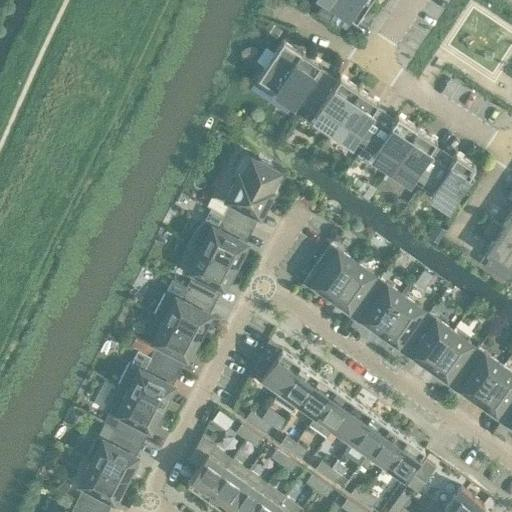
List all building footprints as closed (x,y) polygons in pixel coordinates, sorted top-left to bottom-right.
[(356,19),(368,0),(313,0),(311,3),(345,26),(352,16),(356,19)] [(291,98),(304,106),(327,72),(317,66),(320,61),(283,36),(253,81),(287,104),(291,98)] [(333,125),(359,86),(339,73),(336,78),(327,72),(304,106),(333,125)] [(362,144),(385,111),(375,104),(379,99),(359,86),(333,125),(362,144)] [(362,144),(391,164),(417,125),(398,112),(394,117),(385,111),(362,144)] [(391,164),(420,183),(443,149),(433,143),(437,138),(417,125),(391,164)] [(284,177),(277,173),(279,169),(245,146),(234,169),(239,171),(226,196),(231,198),(224,212),(249,225),(260,205),(263,207),(272,189),(276,192),(284,177)] [(452,155),(443,149),(420,183),(450,202),(459,189),(463,192),(474,176),(469,173),(476,164),(456,150),(452,155)] [(195,228),(188,238),(238,264),(247,249),(239,245),(249,225),(224,212),(217,225),(204,218),(195,228)] [(511,240),(511,214),(510,213),(502,224),(492,217),(488,224),(511,240)] [(509,279),(511,274),(511,240),(488,224),(483,231),(493,237),(485,250),(490,253),(483,262),(509,279)] [(183,250),(180,263),(190,267),(194,270),(187,283),(213,296),(223,277),(230,280),(238,264),(188,238),(183,250)] [(320,286),(331,294),(355,259),(330,241),(302,280),(317,291),(320,286)] [(355,259),(331,294),(341,301),(338,305),(352,315),(379,277),(355,259)] [(379,277),(352,315),(366,325),(369,321),(379,328),(403,293),(379,277)] [(210,320),(203,316),(213,296),(187,283),(180,296),(165,289),(154,311),(165,316),(202,336),(210,320)] [(387,340),(401,350),(428,311),(403,293),(379,328),(390,335),(387,340)] [(428,311),(401,350),(415,360),(418,355),(429,363),(453,328),(428,311)] [(186,348),(194,351),(202,336),(165,316),(153,339),(157,341),(150,354),(176,367),(186,348)] [(436,374),(447,383),(450,385),(478,346),(453,328),(429,363),(439,370),(436,374)] [(259,353),(251,369),(261,375),(279,388),(300,359),(282,346),(271,361),(259,353)] [(478,346),(450,385),(465,395),(468,390),(478,398),(502,363),(478,346)] [(173,391),(166,387),(176,367),(150,354),(144,368),(128,360),(117,382),(128,387),(128,388),(165,407),(173,391)] [(279,388),(273,396),(291,409),(294,405),(297,401),(317,371),(300,359),(279,388)] [(511,370),(502,363),(478,398),(488,405),(485,409),(499,419),(511,401),(511,370)] [(317,371),(297,401),(314,413),(335,384),(317,371)] [(314,413),(308,421),(326,434),(327,433),(332,425),(332,426),(353,396),(335,384),(314,413)] [(114,425),(140,439),(150,419),(157,423),(165,407),(128,388),(116,410),(121,412),(114,425)] [(353,396),(332,426),(350,438),(371,409),(353,396)] [(511,401),(499,419),(511,428),(511,401)] [(254,423),(260,415),(250,408),(244,416),(254,423)] [(367,450),(388,421),(371,409),(350,438),(367,450)] [(265,431),(271,423),(260,415),(254,423),(265,431)] [(235,429),(245,436),(251,428),(241,421),(235,429)] [(385,463),(406,433),(388,421),(367,450),(385,463)] [(91,459),(129,478),(137,462),(130,458),(140,439),(114,425),(107,439),(103,437),(91,459)] [(251,428),(245,436),(256,444),(261,436),(251,428)] [(187,480),(205,493),(232,455),(201,433),(188,457),(198,464),(187,480)] [(279,441),(290,448),(295,440),(285,433),(279,441)] [(424,446),(406,433),(385,463),(403,476),(424,446)] [(295,440),(290,448),(300,456),(306,448),(295,440)] [(281,461),(286,453),(276,446),(270,454),(281,461)] [(286,453),(281,461),(291,469),(297,461),(286,453)] [(205,493),(223,505),(250,467),(232,455),(205,493)] [(325,473),(331,465),(320,458),(315,466),(325,473)] [(84,483),(77,496),(103,510),(113,490),(121,494),(129,478),(91,459),(80,481),(84,483)] [(325,473),(335,481),(341,472),(331,465),(325,473)] [(223,505),(232,511),(244,511),(268,481),(250,467),(223,505)] [(305,479),(316,486),(321,478),(311,471),(305,479)] [(418,490),(425,480),(413,472),(407,482),(418,490)] [(316,486),(326,494),(332,485),(321,478),(316,486)] [(244,511),(271,511),(285,492),(268,481),(244,511)] [(360,498),(366,490),(356,483),(350,491),(360,498)] [(447,503),(444,508),(449,511),(484,511),(486,510),(480,506),(484,500),(460,484),(447,503)] [(394,500),(402,505),(410,495),(402,489),(394,500)] [(376,497),(366,490),(360,498),(371,506),(376,497)] [(298,511),(303,505),(285,492),(271,511),(298,511)] [(102,511),(103,510),(77,496),(70,510),(54,501),(48,511),(102,511)] [(341,504),(351,511),(357,503),(346,496),(341,504)] [(389,511),(397,511),(402,505),(394,500),(387,510),(389,511)] [(351,511),(352,511),(366,511),(367,510),(357,503),(351,511)]
